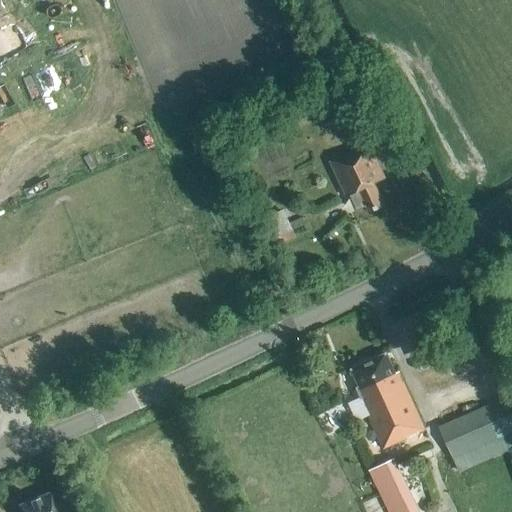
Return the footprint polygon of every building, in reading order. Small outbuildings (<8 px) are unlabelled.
[(383,206),(373,185),(386,179),(369,144),(329,163),(346,198),(350,196),(357,211),(366,207),(369,213),(383,206)] [(278,246),(296,238),(284,210),(266,218),(278,246)] [(395,375),(386,354),(351,370),(358,387),(356,388),(383,449),(424,430),(398,373),(395,375)] [(453,458),(498,438),(511,432),(511,393),(485,406),(440,427),(453,458)] [(387,511),(409,511),(386,463),(368,472),(387,511)] [(56,511),(49,493),(18,506),(20,511),(56,511)]
